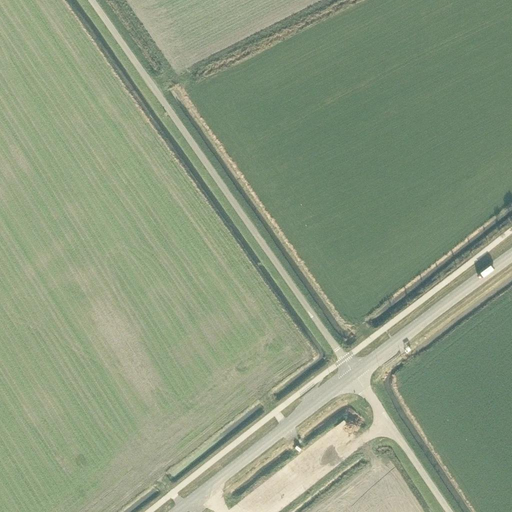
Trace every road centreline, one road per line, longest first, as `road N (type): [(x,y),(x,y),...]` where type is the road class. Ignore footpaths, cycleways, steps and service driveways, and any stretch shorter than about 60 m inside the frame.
road 1 (unclassified): [(353,373),(93,0)]
road 2 (primary): [(176,511),(353,373)]
road 3 (primary): [(353,373),(511,254)]
road 4 (unclassified): [(450,511),(353,373)]
